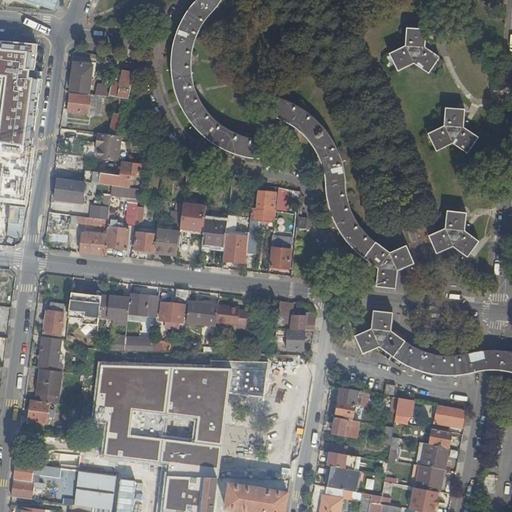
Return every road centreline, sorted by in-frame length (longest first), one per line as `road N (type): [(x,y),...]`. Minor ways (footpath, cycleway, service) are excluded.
road 1 (residential): [(170,0),(151,42),(165,115),(203,158),(291,181),(307,193),(337,265),(331,294)]
road 2 (residential): [(30,259),(331,294)]
road 3 (residential): [(30,259),(62,28)]
road 4 (residential): [(8,429),(30,259)]
road 5 (residential): [(499,313),(509,143)]
road 6 (residential): [(331,294),(499,313)]
road 7 (residential): [(482,395),(425,388),(323,358)]
road 8 (residential): [(297,511),(323,358)]
